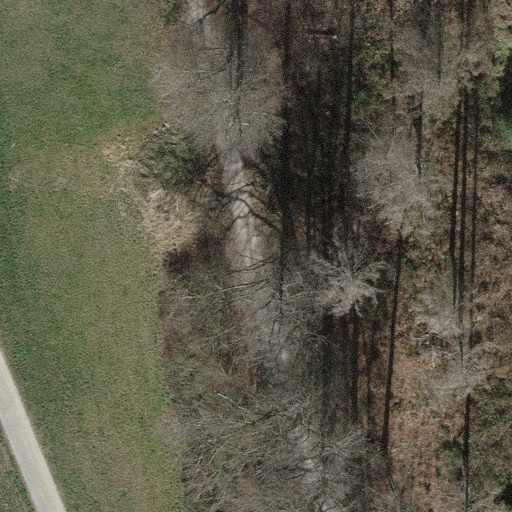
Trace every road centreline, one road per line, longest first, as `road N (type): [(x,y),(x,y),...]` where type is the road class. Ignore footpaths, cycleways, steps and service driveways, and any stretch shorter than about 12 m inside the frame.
road 1 (track): [(195,0),(317,511)]
road 2 (track): [(53,511),(0,380)]
